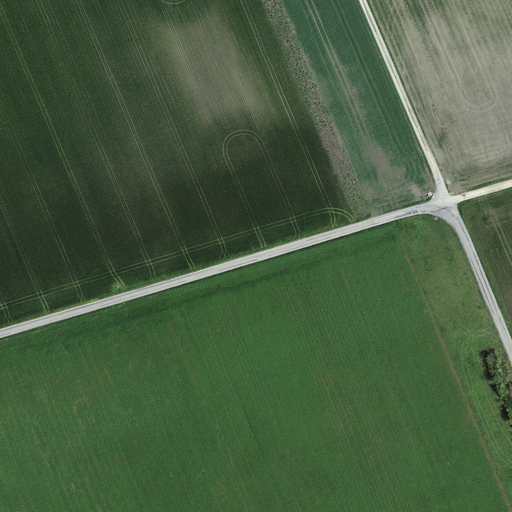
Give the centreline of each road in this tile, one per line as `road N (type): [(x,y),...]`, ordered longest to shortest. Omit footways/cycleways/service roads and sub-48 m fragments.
road 1 (track): [(0,331),(441,207)]
road 2 (track): [(362,0),(439,180),(441,207)]
road 3 (track): [(441,207),(454,214),(511,353)]
